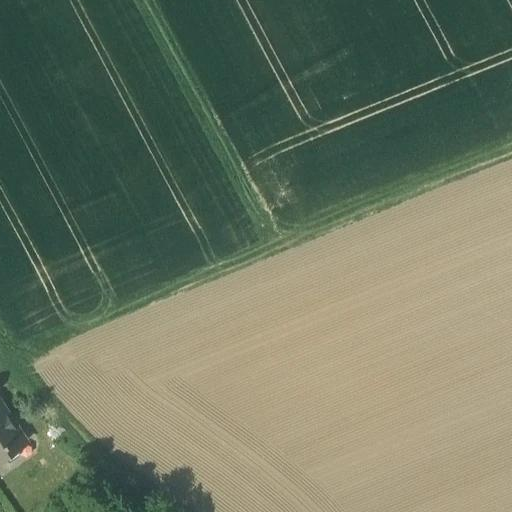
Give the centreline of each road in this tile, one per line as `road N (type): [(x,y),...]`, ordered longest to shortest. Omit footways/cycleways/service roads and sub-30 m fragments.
road 1 (track): [(511,151),(14,356),(0,327)]
road 2 (track): [(275,249),(144,0)]
